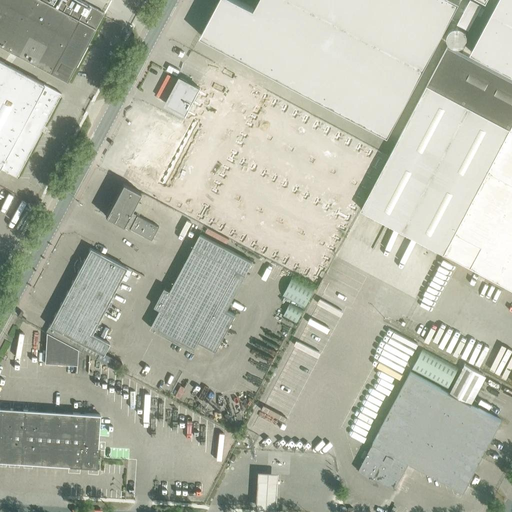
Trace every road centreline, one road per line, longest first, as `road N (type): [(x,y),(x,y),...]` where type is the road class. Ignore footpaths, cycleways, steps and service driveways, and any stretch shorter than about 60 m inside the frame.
road 1 (unknown): [(122,86),(262,159),(290,148),(299,130),(291,111),(124,11)]
road 2 (unknown): [(86,154),(294,264),(329,243),(353,196),(353,181),(312,152)]
road 3 (unclassified): [(0,319),(168,0)]
road 4 (unknown): [(120,335),(194,371),(219,372),(263,306),(256,288),(178,253),(158,257)]
road 5 (unknown): [(144,511),(146,432),(73,382),(20,381),(0,399)]
road 6 (unknown): [(326,417),(372,329),(359,321),(342,332),(322,373),(321,399)]
road 7 (unknown): [(511,319),(453,316),(377,283)]
road 8 (unknown): [(421,511),(356,478),(326,417)]
road 9 (unknown): [(12,295),(111,341),(120,335)]
